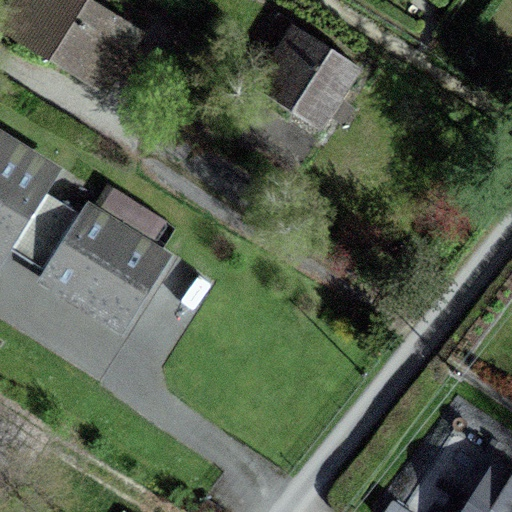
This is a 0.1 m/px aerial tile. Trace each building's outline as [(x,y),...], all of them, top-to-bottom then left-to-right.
[(45,0),(20,41),(80,79),(108,34),(118,40),(127,26),(87,0),(45,0)] [(262,94),(319,131),(360,68),(302,31),(262,94)] [(156,143),(182,160),(193,143),(167,126),(156,143)] [(0,246),(45,174),(0,146),(0,246)] [(119,319),(155,262),(88,218),(51,277),(119,319)] [(511,511),(511,470),(496,460),(462,511),(511,511)]
